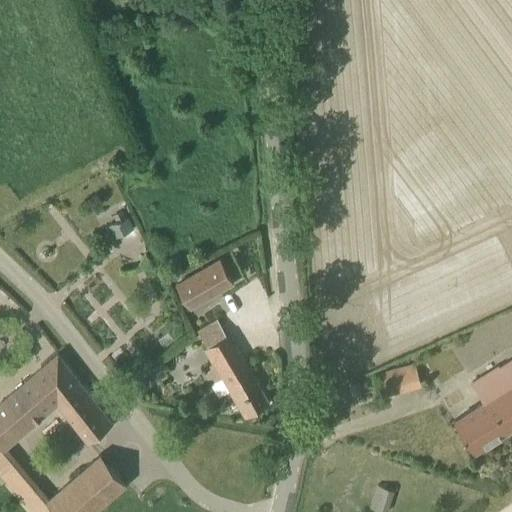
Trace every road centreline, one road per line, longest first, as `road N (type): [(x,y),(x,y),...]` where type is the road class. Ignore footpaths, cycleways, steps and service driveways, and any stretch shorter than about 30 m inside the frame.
road 1 (tertiary): [(282,511),(295,440),(297,353),(272,0)]
road 2 (unclassified): [(0,258),(59,320),(184,482),(238,511)]
